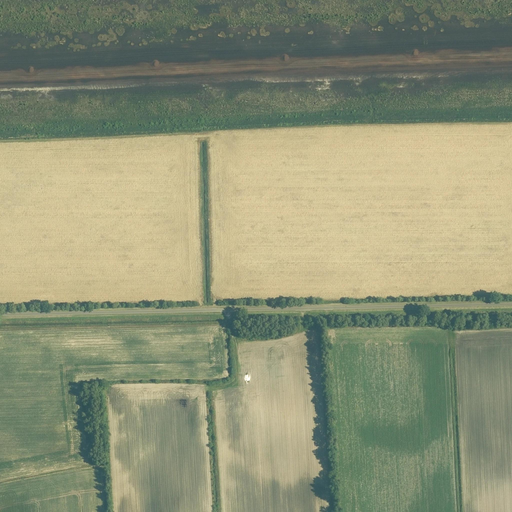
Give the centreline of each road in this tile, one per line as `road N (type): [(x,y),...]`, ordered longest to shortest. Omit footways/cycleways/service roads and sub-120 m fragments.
road 1 (unclassified): [(511,305),(0,315)]
road 2 (track): [(338,511),(327,309)]
